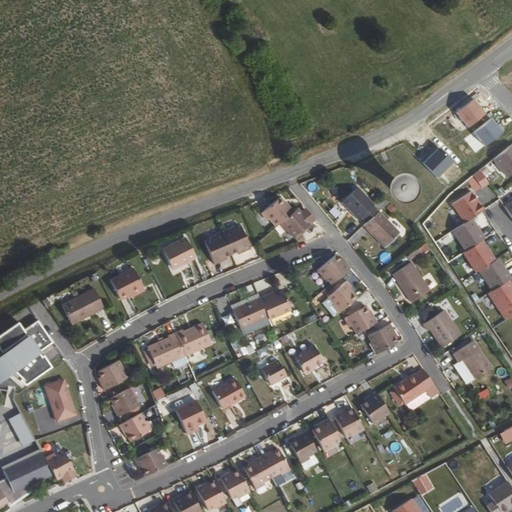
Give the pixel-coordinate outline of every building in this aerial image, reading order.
[(511,172),(511,146),(510,145),(492,160),(506,177),(511,172)] [(480,188),(487,183),(480,172),(472,176),(480,188)] [(395,182),(393,183),(392,184),(391,187),(391,189),(392,191),(394,193),(398,194),(401,194),(403,191),(404,188),(404,186),(402,183),(398,181),(395,182)] [(379,211),(390,202),(384,197),(375,205),(359,188),(343,203),(359,220),(362,217),(367,223),(379,211)] [(470,219),(482,211),(470,192),(451,204),(463,223),(470,219)] [(268,216),(276,226),(280,223),(294,211),(290,206),(288,206),(280,198),(262,213),(266,217),(268,216)] [(511,201),(503,207),(511,220),(511,201)] [(330,211),(335,218),(344,211),(339,204),(330,211)] [(302,212),(298,208),(294,211),(280,223),(284,228),(286,227),(294,237),(316,219),(311,213),(306,218),(302,212)] [(311,213),(307,208),(302,212),(306,218),(311,213)] [(400,233),(379,211),(367,223),(364,226),(385,248),(400,233)] [(451,231),(464,252),(481,240),(483,239),(470,219),(463,223),(451,231)] [(234,227),(222,232),(232,254),(238,252),(243,249),(244,252),(252,249),(242,227),(235,229),(234,227)] [(495,231),(485,238),(490,245),(500,238),(495,231)] [(232,254),(222,232),(211,237),(212,239),(206,242),(215,264),(221,262),(220,259),(226,256),(232,254)] [(163,249),(171,266),(181,261),(182,264),(196,257),(187,237),(163,249)] [(462,253),(475,273),(478,271),(494,261),(481,240),(464,252),(462,253)] [(425,253),(432,249),(426,242),(421,246),(423,250),(425,253)] [(410,259),(423,250),(421,246),(408,256),(410,259)] [(332,283),(351,268),(347,262),(344,265),(340,260),(336,255),(318,270),(326,280),(328,278),(332,283)] [(491,291),(507,281),(510,279),(496,259),(494,261),(478,271),(491,291)] [(430,290),(412,263),(394,274),(412,302),(430,290)] [(195,278),(201,276),(197,264),(191,266),(195,278)] [(128,295),(143,288),(133,268),(110,280),(120,299),(128,295)] [(491,291),(488,294),(500,312),(511,304),(511,288),(507,281),(491,291)] [(338,314),(357,299),(350,289),(351,288),(346,282),(328,297),(336,307),(335,308),(338,314)] [(71,324),(103,307),(93,288),(61,305),(71,324)] [(144,290),(143,288),(128,295),(129,297),(144,290)] [(268,296),(261,299),(268,317),(270,320),(291,310),(283,293),(275,296),(269,299),(268,296)] [(261,299),(260,299),(233,311),(241,329),(253,324),(268,317),(261,299)] [(426,322),(437,315),(431,306),(420,314),(426,322)] [(357,334),(378,323),(374,316),(372,317),(367,307),(363,309),(348,317),(346,318),(349,324),(351,323),(357,334)] [(348,317),(363,309),(361,307),(347,315),(348,317)] [(444,310),(437,315),(424,324),(428,331),(431,329),(443,348),(454,340),(459,337),(461,335),(444,310)] [(268,317),(253,324),(255,331),(271,323),(270,320),(268,317)] [(0,349),(4,355),(0,357),(0,383),(9,378),(22,389),(54,368),(41,350),(54,342),(38,321),(25,329),(21,322),(0,336),(0,349)] [(182,330),(176,333),(185,355),(211,344),(203,324),(183,332),(182,330)] [(376,355),(397,343),(394,338),(390,332),(393,331),(390,324),(368,336),(372,342),(370,344),(376,355)] [(185,355),(176,333),(168,336),(169,338),(148,347),(149,350),(155,364),(156,368),(172,361),(185,355)] [(454,354),(460,362),(464,360),(476,379),(492,368),(475,341),(454,354)] [(244,347),(247,355),(255,352),(252,344),(244,347)] [(314,345),(294,356),(303,372),(323,361),(314,345)] [(266,347),(257,351),(261,358),(269,354),(266,347)] [(155,364),(149,350),(145,351),(152,366),(155,364)] [(188,362),(185,355),(172,361),(175,368),(188,362)] [(97,372),(100,377),(103,382),(101,384),(104,390),(125,379),(122,372),(124,371),(118,360),(97,372)] [(270,385),(280,380),(287,376),(278,360),(262,369),(270,385)] [(464,360),(460,362),(455,366),(468,384),(476,379),(464,360)] [(430,398),(438,391),(423,369),(415,375),(414,373),(394,387),(395,389),(404,402),(405,404),(406,404),(425,390),(430,398)] [(72,407),(55,374),(36,384),(54,417),(72,407)] [(287,376),(280,380),(284,387),(291,383),(287,376)] [(245,396),(236,379),(213,391),(222,408),(245,396)] [(132,387),(110,399),(116,409),(115,410),(118,417),(138,406),(132,394),(134,393),(132,387)] [(482,401),(492,394),(487,388),(477,395),(482,401)] [(165,394),(162,389),(154,393),(157,399),(165,394)] [(404,402),(395,389),(390,392),(400,406),(404,402)] [(410,411),(430,398),(425,390),(406,404),(410,411)] [(383,416),(389,412),(375,392),(369,396),(370,399),(365,402),(361,406),(374,426),(384,419),(383,416)] [(205,419),(196,401),(176,411),(186,433),(203,425),(202,421),(205,419)] [(352,436),(363,430),(352,408),(347,411),(341,415),(339,412),(333,415),(345,437),(351,433),(352,436)] [(21,448),(35,443),(23,413),(10,418),(21,448)] [(139,414),(119,425),(122,431),(123,431),(129,441),(151,430),(148,424),(145,425),(139,414)] [(334,444),(340,440),(328,419),(322,422),(323,425),(317,428),(312,431),(324,452),(335,446),(334,444)] [(511,426),(499,434),(506,444),(511,440),(511,426)] [(305,458),(317,452),(305,431),(298,435),(299,436),(289,443),(300,463),(306,460),(305,458)] [(142,470),(145,476),(167,466),(162,454),(160,455),(156,448),(134,459),(137,466),(140,464),(142,470)] [(260,457),(271,477),(282,471),(284,474),(289,470),(278,449),(267,455),(266,454),(260,457)] [(0,507),(6,503),(9,502),(5,496),(18,490),(20,495),(34,485),(33,483),(39,479),(52,473),(45,458),(40,450),(2,469),(8,480),(0,483),(0,507)] [(50,455),(45,458),(52,473),(56,480),(61,477),(67,474),(70,479),(76,475),(63,451),(52,457),(50,455)] [(259,484),(271,477),(260,457),(254,460),(254,462),(243,468),(255,489),(260,486),(259,484)] [(239,498),(249,492),(238,471),(233,474),(227,477),(226,474),(219,478),(231,500),(237,496),(239,498)] [(64,482),(70,479),(67,474),(61,477),(64,482)] [(53,481),(45,485),(47,490),(51,488),(55,486),(53,481)] [(214,508),(225,502),(214,482),(209,485),(204,488),(202,484),(195,489),(206,509),(213,506),(214,508)] [(501,511),(511,505),(511,489),(507,482),(488,495),(493,502),(487,507),(489,511),(501,511)] [(9,502),(6,503),(8,507),(21,496),(20,495),(18,490),(5,496),(9,502)] [(200,511),(190,492),(185,495),(179,498),(178,496),(171,500),(177,511),(200,511)] [(391,511),(416,511),(408,501),(391,511)] [(171,511),(166,503),(162,506),(156,509),(154,506),(148,510),(148,511),(171,511)]
